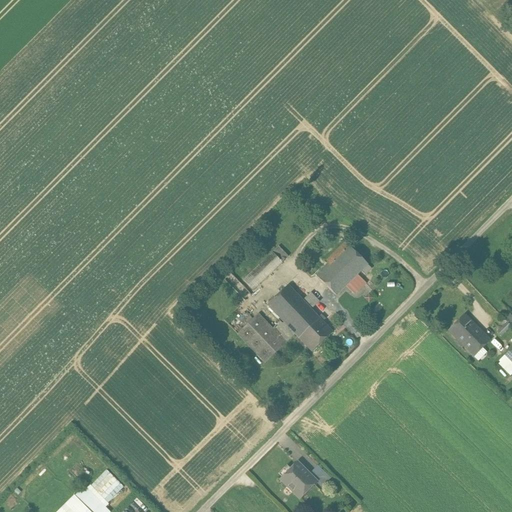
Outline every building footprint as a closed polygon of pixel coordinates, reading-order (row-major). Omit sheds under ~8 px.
[(288,257),(278,247),(272,253),(282,263),(288,257)] [(346,247),(317,276),(337,296),(346,286),(357,275),(368,265),(350,247),(348,249),(346,247)] [(282,263),(272,253),(243,281),(253,290),(282,263)] [(365,282),(357,275),(346,286),(353,294),(365,282)] [(288,286),(267,306),(284,323),(295,335),(298,338),(319,318),(318,317),(310,309),(302,300),(288,286)] [(318,301),(310,293),(302,300),(310,309),(318,301)] [(503,327),(506,331),(511,324),(511,313),(509,310),(502,317),(501,316),(496,320),(503,327)] [(280,322),(272,329),(258,315),(237,334),(265,363),(295,335),(284,323),(282,324),(280,322)] [(321,315),(318,317),(319,318),(298,338),(312,352),(333,332),(323,322),(325,320),(321,315)] [(484,334),(464,315),(448,331),(467,351),(484,334)] [(503,327),(495,335),(498,339),(506,331),(503,327)] [(490,340),(484,334),(467,351),(474,357),(490,340)] [(510,375),(511,372),(511,362),(505,356),(498,362),(510,375)] [(310,475),(297,463),(280,480),(300,499),(317,483),(317,482),(310,475)] [(330,479),(318,466),(310,475),(317,482),(317,483),(321,488),(330,479)] [(109,511),(84,487),(75,496),(90,511),(109,511)] [(90,511),(75,496),(66,505),(70,510),(67,511),(90,511)]
